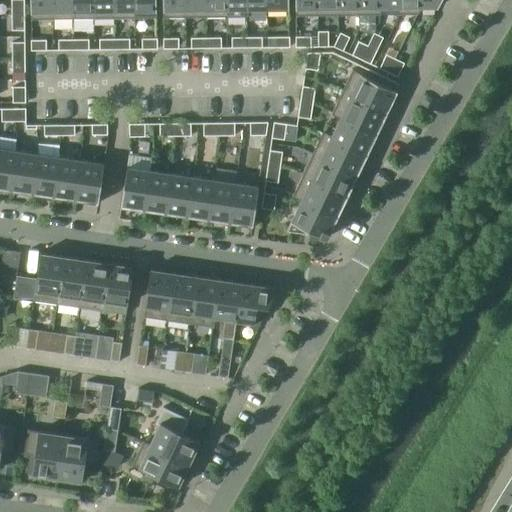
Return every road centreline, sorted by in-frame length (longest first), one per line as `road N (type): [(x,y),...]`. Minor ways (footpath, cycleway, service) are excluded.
road 1 (residential): [(0,227),(344,274)]
road 2 (residential): [(344,274),(361,261),(511,1)]
road 3 (residential): [(213,511),(344,274)]
